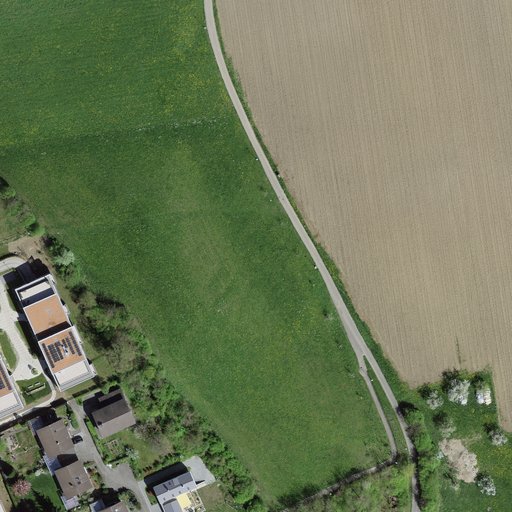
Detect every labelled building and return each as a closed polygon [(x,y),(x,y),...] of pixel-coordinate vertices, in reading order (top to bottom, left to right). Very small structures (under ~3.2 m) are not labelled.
[(51,275),(16,290),(28,316),(48,362),(61,392),(95,377),(51,275)] [(0,418),(23,408),(10,379),(0,355),(0,418)] [(120,390),(106,396),(110,404),(93,412),(103,435),(127,424),(124,417),(131,414),(120,390)] [(60,420),(40,429),(51,455),(55,453),(58,460),(73,454),(70,447),(72,446),(60,420)] [(61,468),(57,470),(69,495),(90,486),(78,461),(76,461),(73,454),(58,460),(61,468)] [(190,471),(153,488),(163,511),(182,511),(176,497),(198,487),(190,471)] [(126,511),(122,501),(101,511),(126,511)]
